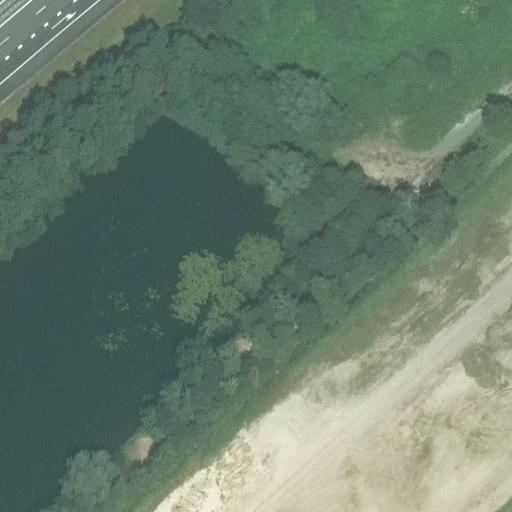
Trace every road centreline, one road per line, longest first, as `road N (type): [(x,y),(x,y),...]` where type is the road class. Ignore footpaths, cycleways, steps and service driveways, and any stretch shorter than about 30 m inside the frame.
road 1 (track): [(389,190),(511,83)]
road 2 (motorway): [(0,90),(118,0)]
